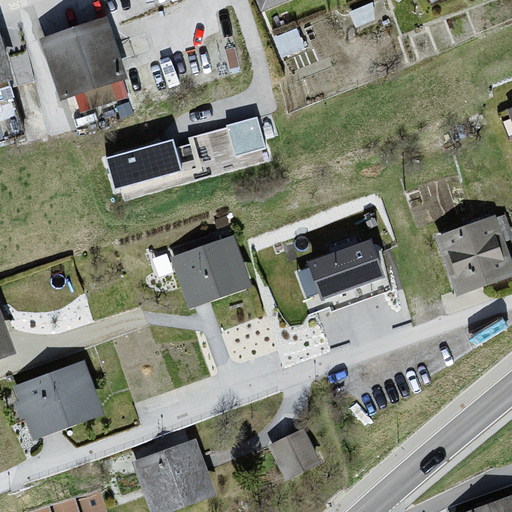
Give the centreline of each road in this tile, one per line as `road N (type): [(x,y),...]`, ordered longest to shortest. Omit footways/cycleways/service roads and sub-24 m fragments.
road 1 (residential): [(0,490),(231,393),(511,301)]
road 2 (secondary): [(366,511),(511,388)]
road 3 (unknown): [(388,493),(426,506),(511,473)]
